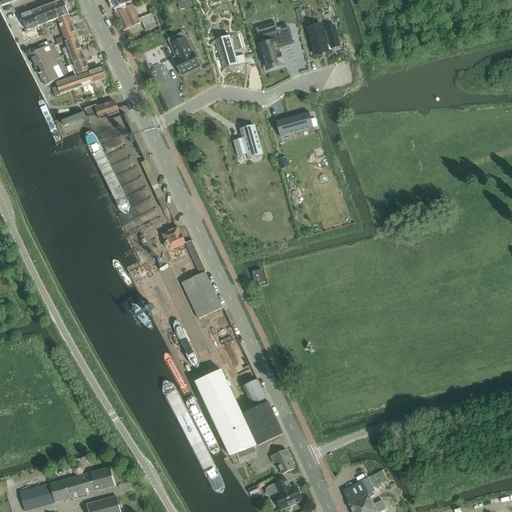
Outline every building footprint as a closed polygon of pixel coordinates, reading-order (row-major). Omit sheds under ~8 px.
[(63,0),(52,5),(58,20),(68,16),(63,0)] [(130,0),(109,0),(114,10),(132,2),(130,0)] [(190,0),(189,0),(183,2),(185,9),(192,7),(190,0)] [(57,20),(58,20),(52,5),(42,8),(50,28),(53,27),(52,22),(57,20)] [(132,5),(115,13),(124,32),(140,24),(132,5)] [(42,8),(33,12),(38,27),(45,25),(47,30),(50,28),(42,8)] [(33,12),(22,16),(24,21),(20,23),(22,29),(26,27),(28,31),(38,27),(33,12)] [(157,28),(151,15),(141,19),(147,32),(157,28)] [(65,39),(66,42),(76,38),(68,16),(58,20),(57,20),(65,39)] [(323,27),(307,31),(314,55),(329,51),(328,45),(329,45),(330,46),(340,44),(336,28),(326,31),(326,32),(324,33),(323,27)] [(289,29),(267,35),(270,44),(261,47),(268,69),(273,68),(274,68),(276,68),(276,67),(282,66),(281,63),(282,63),(280,56),(279,56),(277,50),(294,45),(289,29)] [(237,58),(235,52),(242,49),(238,35),(232,37),(231,36),(215,41),(223,70),(246,63),(244,56),(237,58)] [(68,48),(63,50),(65,55),(81,49),(76,38),(66,42),(68,48)] [(200,67),(193,53),(186,39),(171,46),(178,60),(175,61),(182,76),(200,67)] [(38,52),(30,56),(45,87),(69,75),(54,44),(50,46),(48,42),(36,48),(38,52)] [(81,49),(65,55),(69,66),(74,64),(85,60),(81,49)] [(77,71),(74,72),(75,76),(79,75),(89,71),(85,60),(74,64),(77,71)] [(103,69),(89,73),(93,84),(107,80),(103,69)] [(89,71),(79,75),(83,88),(93,84),(89,73),(89,71)] [(75,76),(76,78),(75,78),(74,76),(68,78),(73,91),(83,88),(79,75),(75,76)] [(57,84),(58,88),(53,90),(56,97),(73,91),(68,78),(63,80),(63,82),(57,84)] [(119,114),(115,103),(97,109),(96,107),(86,110),(88,118),(98,115),(100,120),(119,114)] [(312,129),(307,113),(276,122),(281,138),(312,129)] [(254,126),(241,130),(243,139),(234,142),(238,157),(247,154),(249,159),(263,155),(254,126)] [(286,158),(278,160),(281,170),(289,168),(286,158)] [(147,161),(141,164),(145,173),(151,170),(147,161)] [(163,198),(158,200),(163,210),(168,208),(164,198),(163,198)] [(169,233),(163,236),(166,242),(165,245),(167,250),(170,251),(185,244),(181,235),(181,236),(178,229),(174,231),(174,230),(169,233)] [(207,272),(192,241),(185,244),(186,244),(200,275),(207,272)] [(256,285),(266,283),(263,271),(253,273),(256,285)] [(205,273),(183,284),(200,320),(222,309),(205,273)] [(222,371),(196,383),(230,456),(257,446),(255,442),(243,415),(243,416),(222,371)] [(255,410),(243,415),(255,442),(257,446),(258,448),(284,435),(269,403),(258,380),(244,387),(255,410)] [(254,448),(231,457),(235,466),(258,458),(254,448)] [(286,450),(270,457),(273,463),(276,462),(282,475),(295,469),(286,450)] [(75,466),(73,469),(74,473),(78,475),(82,474),(84,471),(83,467),(80,464),(75,466)] [(26,511),(56,504),(115,487),(110,469),(51,485),(50,485),(20,493),(25,511),(26,511)] [(369,496),(375,492),(368,479),(343,492),(350,507),(352,511),(381,511),(387,509),(382,501),(374,506),(369,496)] [(290,507),(303,501),(297,486),(291,489),(287,480),(270,488),(268,489),(267,490),(267,492),(267,494),(268,495),(269,497),(271,498),(273,498),(274,497),(275,497),(281,511),(285,509),(286,511),(287,511),(288,511),(291,511),(291,509),(290,507)] [(256,487),(249,490),(251,496),(259,493),(256,487)] [(120,511),(117,497),(87,505),(89,511),(120,511)]
